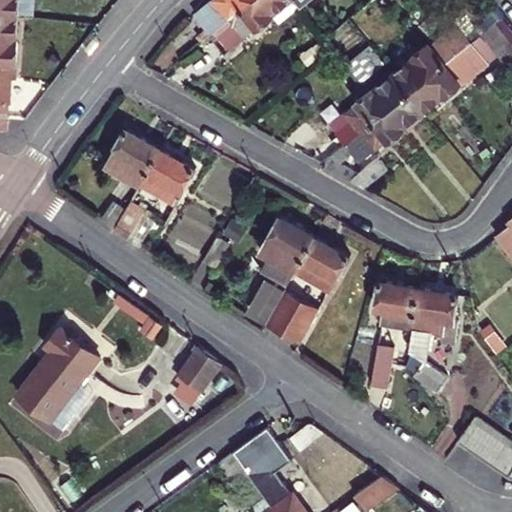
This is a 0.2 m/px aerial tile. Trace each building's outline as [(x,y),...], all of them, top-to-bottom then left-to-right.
[(218,17),(239,0),(204,0),(212,10),(204,18),(209,24),(218,17)] [(282,0),(239,0),(218,17),(236,40),(285,2),(282,0)] [(506,5),(502,0),(501,0),(492,8),(496,13),(506,5)] [(17,30),(19,4),(0,2),(0,118),(12,119),(16,66),(19,66),(21,30),(17,30)] [(511,11),(506,5),(496,13),(511,33),(511,11)] [(487,20),(481,12),(461,27),(449,12),(423,32),(429,39),(408,55),(421,71),(487,20)] [(505,42),(487,20),(421,71),(434,88),(455,71),(460,78),(505,42)] [(391,34),(381,21),(360,38),(370,50),(391,34)] [(354,124),(421,71),(408,55),(388,71),(383,64),(336,101),(354,124)] [(414,103),(434,88),(421,71),(354,124),(345,131),(333,140),(325,146),(368,170),(388,154),(379,142),(420,110),(414,103)] [(108,154),(142,174),(164,135),(130,116),(108,154)] [(329,136),(333,140),(345,131),(341,127),(329,136)] [(200,155),(164,135),(142,174),(177,194),(200,155)] [(106,204),(119,213),(130,195),(116,187),(106,204)] [(119,213),(145,230),(161,203),(135,187),(130,195),(119,213)] [(319,219),(283,200),(262,240),(270,245),(298,259),(319,219)] [(319,219),(298,259),(333,278),(354,238),(319,219)] [(224,222),(210,245),(224,253),(237,230),(224,222)] [(298,259),(270,245),(261,261),(289,276),(298,259)] [(288,277),(267,266),(250,298),(271,309),(288,277)] [(386,314),(419,319),(426,275),(385,269),(380,298),(388,299),(386,314)] [(438,322),(451,324),(453,309),(461,310),(465,280),(426,275),(419,319),(417,334),(413,354),(423,367),(447,383),(458,369),(433,352),(438,322)] [(322,295),(288,277),(271,309),(305,327),(322,295)] [(102,359),(61,327),(46,346),(55,353),(47,364),(43,361),(19,394),(53,421),(102,359)] [(406,332),(403,352),(413,354),(417,334),(406,332)] [(223,366),(198,347),(177,376),(202,395),(223,366)] [(388,349),(383,374),(399,377),(403,352),(388,349)] [(202,395),(177,376),(169,387),(194,406),(202,395)] [(459,443),(473,453),(491,426),(477,418),(459,443)] [(473,453),(485,462),(504,434),(491,426),(473,453)] [(282,478),(250,433),(238,441),(287,511),(315,511),(288,473),(282,478)] [(485,462),(498,470),(511,449),(511,439),(504,434),(485,462)] [(249,502),(255,511),(287,511),(238,441),(223,452),(255,497),(249,502)] [(511,449),(498,470),(510,479),(511,475),(511,449)] [(389,463),(358,485),(371,502),(406,476),(389,463)]
